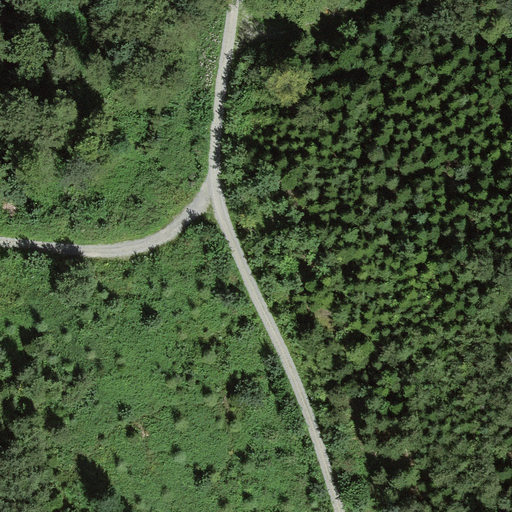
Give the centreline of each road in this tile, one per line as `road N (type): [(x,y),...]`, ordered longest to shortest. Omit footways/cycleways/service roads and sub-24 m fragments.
road 1 (track): [(225,0),(215,190),(290,373),(332,511)]
road 2 (track): [(215,190),(156,245),(107,253),(0,242)]
road 3 (track): [(219,33),(327,26),(380,0)]
